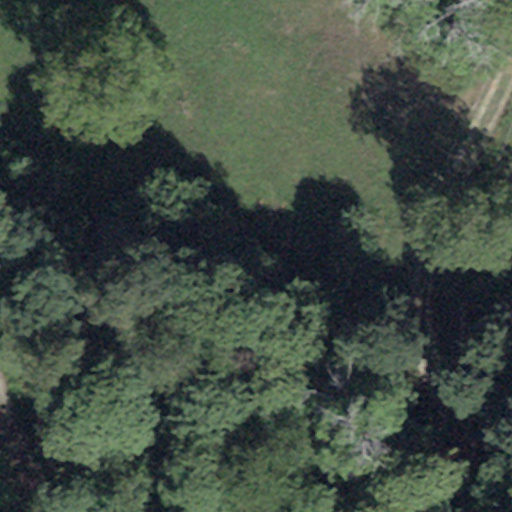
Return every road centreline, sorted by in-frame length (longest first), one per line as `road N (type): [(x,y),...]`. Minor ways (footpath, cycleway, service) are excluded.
road 1 (track): [(495,511),(426,346),(428,263),(473,139),(511,63)]
road 2 (track): [(0,394),(42,511)]
